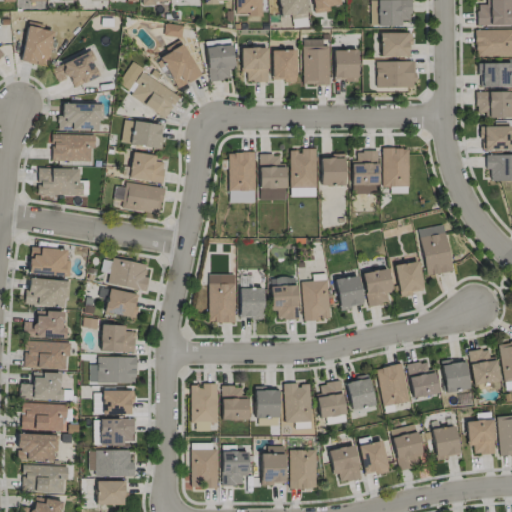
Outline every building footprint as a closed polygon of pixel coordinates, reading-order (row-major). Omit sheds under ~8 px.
[(232,0),(233,15),(260,14),(259,0),(232,0)] [(302,0),(275,0),(277,16),(290,15),(291,20),(304,18),(302,0)] [(336,4),(335,0),(308,0),(310,13),(328,11),(327,5),(336,4)] [(370,0),(370,25),(399,25),(399,19),(409,19),(409,0),(370,0)] [(475,5),(475,25),(509,24),(508,0),(484,0),(485,4),(475,5)] [(50,31),(39,29),(40,24),(26,22),(19,61),(44,65),(50,31)] [(473,30),(473,56),(511,55),(511,29),(473,30)] [(408,33),(377,34),(378,56),(409,56),(408,33)] [(327,46),(320,45),(320,39),(301,39),(300,84),(326,84),(327,46)] [(198,75),(179,43),(157,55),(175,88),(198,75)] [(205,80),(227,79),(227,68),(230,68),(230,45),(204,46),(205,80)] [(238,48),(239,73),(245,73),(245,82),(265,81),(264,47),(238,48)] [(269,50),(270,81),(294,80),(293,49),(269,50)] [(332,80),(355,79),(354,49),(331,50),(332,80)] [(59,80),(66,76),(72,88),(96,76),(90,61),(93,60),(89,50),(53,68),(59,80)] [(373,87),(412,86),(412,61),(373,62),(373,87)] [(511,62),(478,62),(477,86),(511,86),(511,62)] [(114,85),(163,117),(178,96),(129,63),(114,85)] [(511,92),(474,92),(473,112),(483,112),(483,117),(511,117),(511,92)] [(57,128),(98,130),(99,105),(58,103),(57,128)] [(128,145),(158,146),(159,124),(129,122),(128,145)] [(479,150),(509,149),(509,126),(479,127),(479,150)] [(92,135),(50,134),(49,160),(87,161),(88,147),(91,147),(92,135)] [(379,149),(380,186),(406,186),(405,148),(379,149)] [(314,150),(288,150),(287,196),(313,196),(314,150)] [(349,160),(349,194),(375,194),(375,151),(354,150),(354,160),(349,160)] [(153,156),(130,152),(126,176),(159,182),(163,163),(153,161),(153,156)] [(252,202),(252,153),(226,153),(227,202),(252,202)] [(257,189),(283,188),(282,163),(277,163),(277,154),(256,155),(257,189)] [(511,180),(511,154),(483,155),(484,170),(488,170),(488,181),(511,180)] [(318,155),(318,185),(342,185),(342,155),(318,155)] [(35,193),(80,195),(80,181),(76,181),(76,169),(35,168),(35,193)] [(119,209),(158,211),(160,186),(122,184),(122,187),(112,187),(111,199),(120,200),(119,209)] [(450,269),(441,225),(416,230),(424,274),(450,269)] [(66,249),(27,248),(27,274),(65,275),(66,249)] [(105,283),(144,290),(146,277),(141,276),(143,265),(101,256),(98,271),(107,273),(105,283)] [(391,266),(397,295),(421,290),(415,261),(391,266)] [(390,291),(386,268),(359,273),(365,305),(386,302),(384,292),(390,291)] [(232,274),(205,274),(205,322),(232,322),(232,274)] [(331,280),(337,307),(361,303),(355,275),(331,280)] [(67,280),(24,279),(24,305),(61,306),(62,297),(66,297),(67,280)] [(299,281),(300,320),(326,319),(325,280),(299,281)] [(268,285),(269,311),(275,311),(275,319),(295,319),(294,285),(268,285)] [(102,310),(131,318),(136,296),(107,288),(102,310)] [(237,318),(261,318),(260,288),(236,289),(237,318)] [(61,311),(34,311),(33,322),(21,322),(20,337),(64,338),(64,328),(60,328),(61,311)] [(123,326),(98,325),(97,350),(131,351),(132,332),(122,331),(123,326)] [(63,369),(63,356),(67,356),(68,342),(22,341),(21,368),(63,369)] [(511,379),(511,341),(496,343),(500,381),(511,379)] [(471,386),(495,381),(489,347),(465,352),(471,386)] [(87,364),(87,381),(133,382),(134,357),(95,357),(95,365),(87,364)] [(443,393),(467,388),(461,359),(438,363),(443,393)] [(432,369),(425,370),(424,362),(405,364),(409,397),(435,393),(432,369)] [(374,368),(379,405),(405,401),(400,365),(374,368)] [(58,373),(31,372),(30,383),(18,383),(17,397),(60,399),(61,388),(57,388),(58,373)] [(349,411),(372,405),(365,376),(342,382),(349,411)] [(312,386),(318,418),(343,413),(337,381),(312,386)] [(214,422),(214,384),(187,385),(188,422),(194,422),(194,430),(208,430),(208,423),(214,422)] [(281,385),(282,422),(308,421),(307,384),(281,385)] [(218,419),(245,420),(245,396),(239,396),(239,387),(219,386),(218,419)] [(252,418),(276,418),(275,387),(251,388),(252,418)] [(99,414),(130,415),(130,391),(100,390),(99,414)] [(18,430),(60,430),(60,416),(64,416),(64,404),(18,404),(18,430)] [(511,415),(495,416),(496,454),(511,453),(511,415)] [(131,419),(97,420),(97,445),(122,445),(122,440),(132,439),(131,419)] [(491,452),(490,420),(464,420),(464,445),(471,444),(471,453),(491,452)] [(416,465),(414,457),(420,456),(411,424),(386,431),(397,470),(416,465)] [(457,454),(452,425),(428,430),(434,459),(457,454)] [(15,460),(51,461),(51,450),(55,451),(56,435),(15,434),(15,460)] [(386,471),(378,441),(355,446),(362,473),(373,470),(374,474),(386,471)] [(325,450),(330,473),(336,472),(338,482),(358,478),(351,445),(325,450)] [(259,484),(282,484),(282,446),(265,446),(265,453),(258,453),(259,484)] [(214,488),(214,448),(188,449),(188,488),(214,488)] [(312,449),(286,450),(287,488),(313,488),(312,449)] [(92,476),(130,477),(130,450),(85,450),(85,469),(92,469),(92,476)] [(219,452),(219,485),(240,485),(240,475),(245,475),(245,451),(219,452)] [(19,492),(63,493),(64,466),(20,465),(19,492)] [(124,481),(94,481),(93,504),(123,505),(124,481)]
